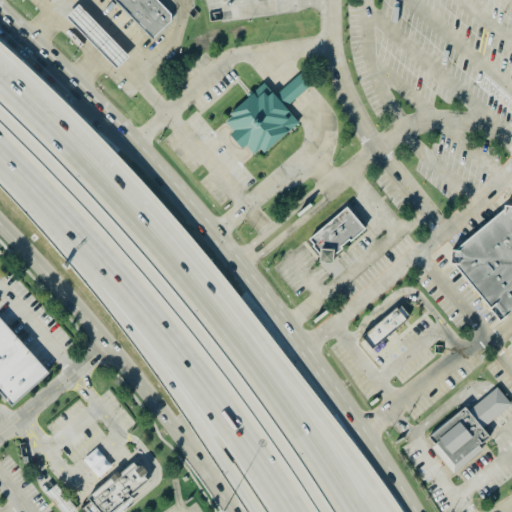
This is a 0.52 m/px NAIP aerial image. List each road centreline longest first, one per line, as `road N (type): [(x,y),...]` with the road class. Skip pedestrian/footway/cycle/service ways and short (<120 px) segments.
road 1 (primary): [(421,511),(262,282),(74,78)]
road 2 (motorway): [(0,140),(182,339),(303,511)]
road 3 (motorway): [(0,140),(255,511)]
road 4 (motorway): [(284,393),(188,271),(0,75)]
road 5 (primary): [(0,223),(109,343),(232,511)]
road 6 (motorway): [(392,511),(343,447),(284,393)]
road 7 (motorway): [(355,511),(284,393)]
